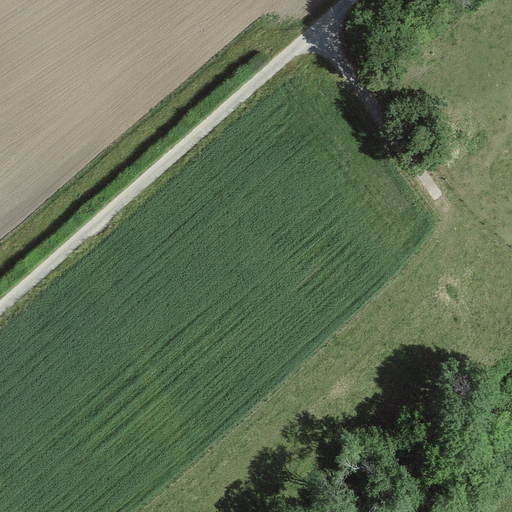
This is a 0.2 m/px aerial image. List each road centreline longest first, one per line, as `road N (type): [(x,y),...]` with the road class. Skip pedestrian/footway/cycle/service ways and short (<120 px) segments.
road 1 (track): [(318,29),(0,311)]
road 2 (track): [(318,29),(438,200)]
